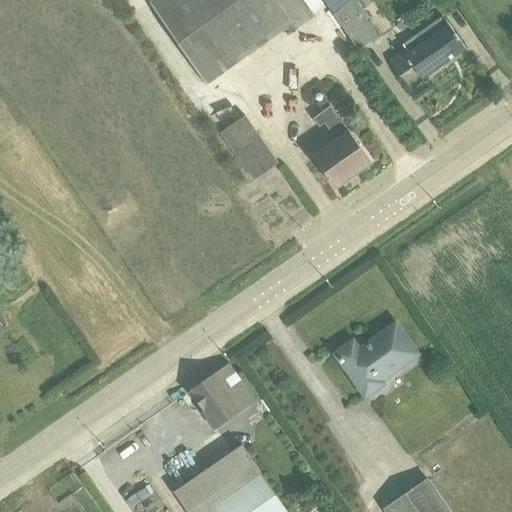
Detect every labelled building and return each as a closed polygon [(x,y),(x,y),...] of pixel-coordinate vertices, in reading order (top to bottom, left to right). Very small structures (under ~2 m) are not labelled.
[(277,0),(153,0),(149,3),(208,86),(295,25),(277,0)] [(356,0),(324,0),(360,51),(382,35),(356,0)] [(406,49),(389,61),(401,78),(414,68),(423,81),(467,50),(443,17),(403,45),(406,49)] [(336,140),(313,156),(337,190),(373,165),(331,107),(313,120),(320,128),(325,124),(336,140)] [(246,117),(221,134),(255,181),(279,164),(246,117)] [(354,343),(336,355),(368,399),(387,385),(385,382),(420,357),(397,325),(360,351),(354,343)] [(230,364),(190,392),(204,412),(202,414),(215,431),(257,402),(230,364)] [(288,511),(243,446),(175,493),(188,511),(288,511)] [(177,448),(157,462),(170,480),(190,466),(177,448)] [(451,511),(429,479),(384,510),(385,511),(451,511)] [(340,511),(327,492),(301,510),(301,511),(340,511)]
